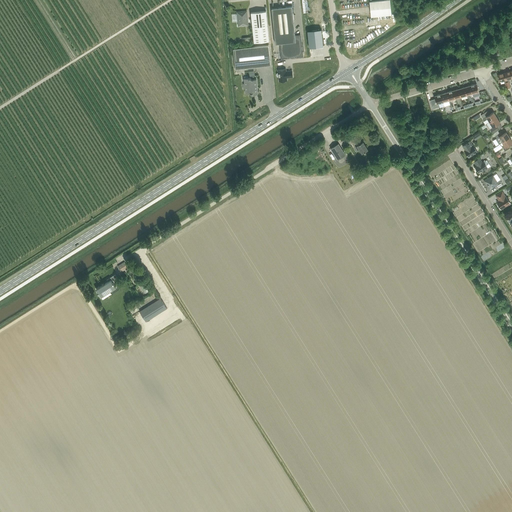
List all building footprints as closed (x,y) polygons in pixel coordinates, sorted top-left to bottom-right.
[(391,15),(389,0),(386,0),(369,2),(371,17),(391,15)] [(292,6),(271,8),(275,44),(280,43),(282,58),(302,56),(300,36),(295,36),(292,6)] [(237,12),(238,26),(248,25),(247,15),(245,15),(245,11),(237,12)] [(251,13),(254,42),(269,41),(266,11),(251,13)] [(321,29),(307,31),(309,48),(323,46),(321,29)] [(233,49),(235,69),(270,65),(268,45),(233,49)] [(498,49),(497,46),(489,48),(490,51),(491,51),(493,57),(499,55),(498,49)] [(278,70),(278,73),(277,73),(276,74),(277,76),(277,77),(279,77),(279,81),(287,80),(286,78),(292,77),(292,71),(286,71),(285,69),(278,70)] [(510,84),(509,82),(507,82),(504,73),(498,75),(500,81),(504,80),(505,83),(506,86),(510,84)] [(256,79),(251,80),(251,79),(251,78),(250,78),(249,78),(244,79),(245,84),(243,84),(243,89),(245,89),(246,93),(252,93),(252,95),(254,95),(254,88),(257,88),(256,79)] [(476,83),(470,85),(472,94),(479,92),(476,83)] [(470,85),(464,87),(467,96),(472,94),(470,85)] [(464,87),(458,89),(461,97),(467,96),(464,87)] [(458,89),(453,90),(455,99),(461,97),(458,89)] [(453,90),(446,92),(449,101),(455,99),(453,90)] [(446,92),(441,94),(443,103),(449,101),(446,92)] [(435,99),(430,100),(431,106),(432,106),(433,109),(439,107),(439,104),(443,103),(441,94),(434,96),(435,99)] [(487,111),(481,115),(486,124),(497,117),(493,112),(489,115),(487,111)] [(491,132),(492,131),(497,128),(496,125),(500,122),(497,117),(486,124),(491,132)] [(502,142),(509,137),(506,132),(502,135),(500,132),(495,136),(497,139),(499,138),(502,142)] [(504,145),(502,146),(502,147),(505,151),(510,148),(508,145),(511,143),(511,141),(509,137),(502,142),(504,145)] [(368,150),(365,146),(363,142),(362,142),(360,140),(357,142),(358,145),(357,146),(362,154),(368,150)] [(468,142),(463,146),(465,150),(465,151),(469,157),(477,152),(473,145),(471,147),(468,142)] [(338,160),(346,155),(339,144),(331,148),(338,160)] [(501,156),(505,165),(511,163),(507,153),(501,156)] [(487,160),(483,162),(482,163),(479,158),(474,161),(477,166),(475,167),(478,173),(482,170),(483,171),(490,166),(487,160)] [(488,178),(483,180),(486,184),(490,189),(496,185),(497,188),(503,185),(500,180),(497,182),(493,175),(488,178)] [(500,201),(497,203),(501,209),(510,203),(506,197),(505,197),(502,192),(497,196),(499,199),(500,201)] [(117,266),(120,271),(127,266),(124,262),(117,266)] [(110,292),(109,291),(116,288),(113,284),(114,284),(113,283),(112,281),(117,278),(115,275),(107,280),(108,282),(96,289),(98,292),(98,293),(98,294),(99,293),(100,296),(101,297),(110,292)] [(146,321),(167,308),(161,298),(140,311),(146,321)]
